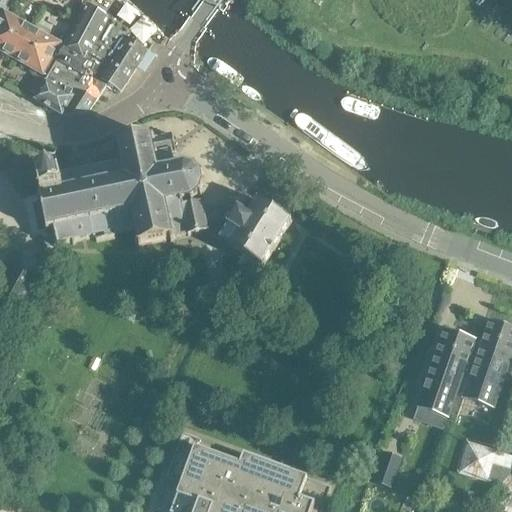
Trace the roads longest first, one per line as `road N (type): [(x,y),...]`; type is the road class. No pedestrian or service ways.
road 1 (unclassified): [(511,265),(329,184),(271,141),(159,83)]
road 2 (unclassified): [(0,119),(74,133),(136,107),(159,83)]
